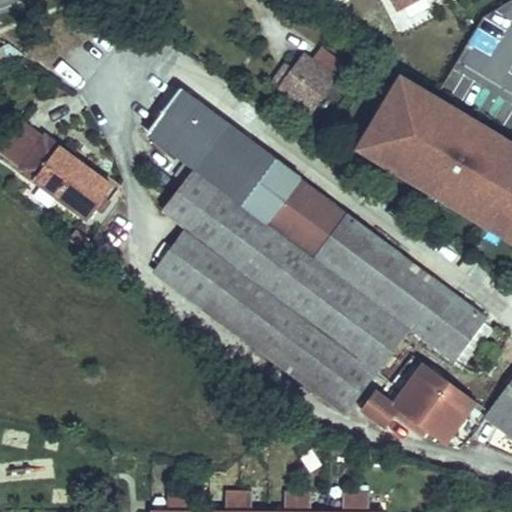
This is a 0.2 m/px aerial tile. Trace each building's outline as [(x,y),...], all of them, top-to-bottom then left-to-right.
[(391,0),(399,13),(423,0),(391,0)] [(310,104),(347,52),(321,34),(310,51),(305,47),(294,62),(279,82),(310,104)] [(279,82),(294,62),(285,56),(271,77),(279,82)] [(238,188),(270,147),(175,74),(143,117),(190,152),(238,188)] [(424,86),(408,76),(407,78),(403,75),(396,88),(407,95),(414,84),(422,89),(424,86)] [(511,142),(422,89),(414,84),(407,95),(396,88),(368,133),(380,140),(374,151),(382,155),(511,232),(511,142)] [(4,106),(0,111),(0,156),(68,211),(99,174),(69,149),(64,155),(4,106)] [(374,151),(380,140),(368,133),(361,146),(365,148),(364,150),(380,159),(382,155),(374,151)] [(311,241),(342,199),(270,147),(238,188),(311,241)] [(275,290),(311,241),(238,188),(190,152),(158,194),(183,213),(150,255),(247,328),(275,290)] [(479,303),(342,199),(311,241),(275,290),(370,357),(403,312),(448,346),(479,303)] [(370,357),(275,290),(247,328),(338,397),(370,357)] [(373,378),(360,397),(384,415),(392,403),(421,424),(426,417),(444,430),(474,387),(420,353),(392,392),(373,378)] [(511,360),(483,401),(511,423),(511,360)] [(361,511),(361,488),(328,488),(328,511),(300,511),(300,489),(272,489),(271,511),(239,511),(239,488),(210,489),(209,511),(185,511),(185,490),(157,490),(157,511),(361,511)]
